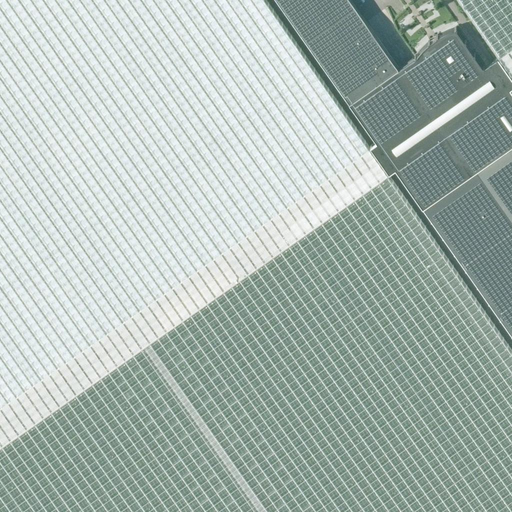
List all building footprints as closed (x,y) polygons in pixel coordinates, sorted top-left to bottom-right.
[(386,173),(368,147),(264,0),(0,0),(0,444),(387,174),(386,173)] [(409,52),(388,65),(346,0),(324,0),(325,2),(319,6),(320,15),(315,8),(311,10),(310,10),(296,19),(291,19),(371,145),(384,144),(386,147),(488,83),(483,76),(477,76),(477,69),(450,28),(438,28),(409,46),(409,52)] [(511,0),(460,0),(499,55),(511,73),(511,0)] [(511,135),(464,168),(472,165),(511,224),(511,135)] [(511,511),(511,353),(387,174),(0,444),(0,511),(511,511)]
